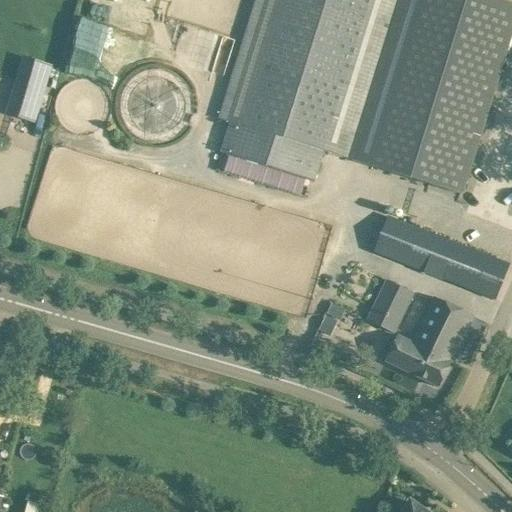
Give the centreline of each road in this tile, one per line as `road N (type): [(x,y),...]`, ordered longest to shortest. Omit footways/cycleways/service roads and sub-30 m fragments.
road 1 (secondary): [(448,458),(392,423),(260,372),(0,298)]
road 2 (unclassified): [(448,458),(511,300)]
